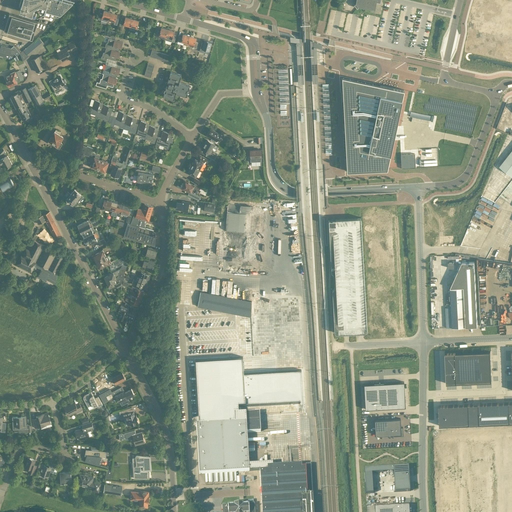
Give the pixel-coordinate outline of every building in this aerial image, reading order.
[(74,0),(20,0),(19,4),(21,4),(19,11),(52,21),(74,0)] [(104,18),(108,19),(110,12),(104,10),(103,14),(100,13),(98,19),(101,20),(101,18),(104,19),(104,18)] [(117,14),(110,12),(108,19),(114,21),(114,24),(117,25),(119,18),(116,17),(117,14)] [(32,39),(33,36),(38,21),(9,13),(4,31),(32,39)] [(123,24),(130,26),(132,18),(126,16),(124,20),(121,19),(119,27),(122,28),(123,24)] [(132,18),(130,26),(129,28),(138,31),(140,24),(138,24),(139,20),(132,18)] [(162,39),(165,39),(166,37),(168,29),(161,27),(160,31),(157,30),(156,33),(156,34),(155,36),(155,37),(158,38),(159,37),(162,38),(162,39)] [(174,31),(168,29),(166,37),(165,39),(171,41),(174,42),(176,35),(173,34),(174,31)] [(179,37),(177,42),(187,45),(187,43),(190,35),(183,33),(182,37),(179,37)] [(196,37),(190,35),(187,43),(194,45),(193,47),(196,48),(198,42),(195,41),(196,37)] [(105,47),(120,51),(119,51),(120,45),(122,46),(123,42),(109,38),(108,43),(106,42),(105,47)] [(202,43),(199,50),(209,53),(212,42),(209,41),(209,42),(203,40),(203,43),(202,43)] [(69,46),(57,53),(61,61),(70,57),(68,52),(71,50),(72,51),(77,49),(73,41),(68,44),(69,46)] [(20,53),(20,54),(23,62),(29,57),(29,56),(37,49),(33,42),(20,53)] [(15,54),(19,51),(14,46),(11,48),(7,47),(8,46),(0,44),(0,56),(2,57),(3,55),(5,56),(7,57),(8,56),(8,57),(9,56),(11,57),(11,56),(12,56),(13,52),(15,54)] [(107,58),(116,60),(117,55),(119,55),(120,51),(105,47),(106,47),(105,52),(104,52),(102,56),(101,56),(101,58),(106,60),(107,58)] [(24,64),(23,62),(20,54),(15,57),(16,61),(19,66),(24,64)] [(44,68),(43,65),(45,64),(41,55),(30,60),(36,72),(44,68)] [(120,68),(106,64),(105,69),(104,69),(102,73),(117,78),(118,78),(116,77),(117,72),(119,72),(120,68)] [(7,76),(6,77),(7,80),(7,81),(7,83),(7,84),(9,85),(17,82),(22,80),(18,71),(15,72),(15,71),(12,73),(12,74),(7,76)] [(171,71),(168,78),(163,96),(174,99),(176,92),(186,95),(189,85),(179,81),(181,74),(171,71)] [(116,82),(117,78),(102,73),(103,74),(102,79),(101,78),(100,82),(97,82),(96,85),(102,87),(103,84),(113,87),(115,81),(116,82)] [(49,81),(55,94),(63,89),(61,86),(64,84),(60,76),(49,82),(49,81)] [(372,83),(342,76),(342,83),(342,87),(342,88),(342,90),(343,90),(343,91),(342,91),(342,93),(343,93),(343,94),(343,96),(343,103),(343,105),(346,155),(346,156),(346,158),(347,169),(347,171),(349,171),(350,171),(352,171),(352,170),(353,170),(356,170),(357,170),(359,170),(360,170),(362,170),(363,170),(365,170),(366,170),(368,170),(369,170),(371,170),(371,169),(372,169),(372,170),(374,170),(374,169),(375,169),(377,169),(378,169),(380,169),(382,169),(384,169),(385,169),(387,169),(387,167),(387,166),(388,166),(388,164),(389,160),(393,140),(396,126),(401,105),(401,103),(401,102),(402,99),(401,99),(402,98),(402,99),(402,96),(402,95),(403,95),(403,93),(403,92),(404,90),(400,89),(399,89),(397,88),(396,88),(394,88),(372,83)] [(36,104),(43,100),(35,85),(28,89),(36,104)] [(17,108),(25,103),(23,98),(21,99),(20,97),(23,95),(27,102),(31,100),(25,87),(13,93),(13,95),(10,96),(16,107),(17,108)] [(99,118),(103,104),(99,103),(99,101),(94,99),(90,114),(95,115),(95,116),(99,118)] [(28,109),(25,103),(17,108),(19,113),(28,109)] [(103,104),(99,118),(104,120),(104,121),(108,122),(108,123),(111,123),(113,116),(110,115),(112,109),(108,107),(108,106),(103,104)] [(28,109),(19,113),(23,119),(26,118),(27,120),(32,117),(31,115),(28,109)] [(111,124),(110,125),(113,126),(114,125),(119,126),(119,127),(123,128),(123,129),(127,115),(121,113),(122,112),(118,110),(116,116),(113,116),(111,123),(111,124)] [(429,120),(430,115),(411,111),(410,116),(429,120)] [(132,116),(127,115),(123,129),(128,131),(127,132),(135,134),(137,125),(134,125),(136,119),(131,118),(132,116)] [(145,139),(149,125),(145,124),(145,122),(140,121),(136,135),(141,136),(141,138),(145,139)] [(149,125),(145,139),(150,141),(150,142),(154,144),(158,130),(154,129),(154,127),(149,125)] [(210,141),(211,141),(214,143),(219,135),(221,136),(222,133),(219,131),(217,133),(211,129),(207,135),(211,138),(210,141)] [(59,149),(62,143),(60,141),(63,136),(60,135),(61,132),(58,130),(56,132),(54,131),(49,140),(49,141),(49,142),(51,143),(52,142),(57,146),(56,147),(59,149)] [(166,132),(163,131),(160,138),(158,137),(155,146),(158,147),(159,145),(163,147),(163,148),(167,149),(170,143),(172,143),(171,143),(172,139),(171,139),(172,136),(167,134),(168,133),(166,132)] [(117,138),(110,136),(108,140),(111,141),(110,144),(115,145),(117,138)] [(210,158),(209,160),(216,163),(217,162),(214,160),(218,153),(213,150),(212,147),(213,145),(207,141),(201,150),(207,153),(205,156),(210,158)] [(91,166),(98,169),(101,160),(102,158),(91,154),(93,149),(87,146),(84,154),(90,156),(88,161),(92,163),(91,166)] [(125,168),(128,158),(130,154),(131,149),(127,147),(125,152),(126,153),(121,167),(125,168)] [(0,167),(1,169),(4,168),(12,164),(5,151),(6,150),(3,148),(0,150),(0,167)] [(250,150),(246,150),(247,155),(250,155),(250,158),(250,162),(261,161),(261,157),(260,150),(257,150),(257,149),(253,150),(250,150)] [(511,151),(501,166),(511,175),(511,151)] [(148,154),(142,152),(140,158),(146,160),(148,154)] [(401,154),(401,168),(415,167),(415,153),(401,154)] [(111,162),(112,162),(110,167),(113,168),(111,173),(112,174),(112,175),(114,175),(115,175),(118,176),(121,167),(115,165),(118,157),(113,155),(111,162)] [(191,166),(199,171),(201,167),(203,164),(204,164),(205,162),(206,162),(207,160),(198,155),(196,160),(194,159),(191,166)] [(108,162),(101,160),(98,169),(105,171),(108,162)] [(197,174),(199,171),(191,166),(187,173),(196,177),(197,174)] [(153,175),(153,174),(146,172),(146,170),(139,169),(138,169),(137,169),(136,170),(135,170),(135,171),(134,174),(138,175),(137,181),(151,183),(151,182),(152,182),(153,180),(152,179),(152,177),(153,177),(153,175)] [(9,179),(8,177),(0,181),(0,199),(5,197),(0,188),(0,184),(3,189),(13,183),(10,178),(9,179)] [(193,177),(191,180),(199,185),(201,181),(193,177)] [(181,188),(189,192),(190,193),(193,188),(194,189),(195,188),(199,190),(200,187),(196,185),(197,184),(194,183),(193,185),(185,181),(183,184),(182,185),(181,187),(181,188)] [(76,206),(79,202),(78,202),(83,196),(75,189),(70,194),(68,191),(65,195),(67,197),(76,206)] [(106,209),(109,210),(112,201),(107,200),(107,201),(105,200),(102,208),(102,210),(105,211),(106,209)] [(118,203),(112,201),(109,210),(113,211),(113,212),(112,211),(111,215),(114,215),(118,203)] [(187,213),(188,209),(189,203),(181,202),(181,203),(176,202),(175,209),(182,210),(182,212),(187,213)] [(124,204),(118,203),(114,215),(117,216),(118,213),(117,213),(117,212),(118,212),(118,215),(120,216),(121,213),(124,204)] [(213,211),(214,204),(204,203),(203,210),(213,211)] [(229,203),(225,271),(261,273),(264,217),(268,217),(269,206),(229,203)] [(128,206),(124,204),(121,213),(124,214),(124,216),(127,217),(128,215),(130,207),(128,207),(128,206)] [(131,224),(138,226),(145,228),(144,222),(145,220),(148,221),(153,206),(144,204),(142,209),(138,208),(135,216),(133,216),(131,224)] [(38,224),(45,220),(55,239),(62,236),(49,211),(35,218),(38,224)] [(81,232),(82,232),(93,226),(101,222),(99,217),(94,219),(90,221),(89,219),(87,220),(78,224),(79,227),(80,228),(79,229),(80,231),(81,231),(81,232)] [(367,329),(361,218),(335,219),(328,219),(329,225),(328,225),(331,272),(334,275),(334,287),(332,291),(334,330),(347,330),(359,329),(367,329)] [(220,244),(222,225),(182,222),(179,258),(183,258),(185,233),(194,233),(191,269),(199,269),(200,256),(204,256),(206,233),(209,233),(207,269),(212,270),(213,254),(217,254),(217,244),(220,244)] [(137,231),(138,226),(131,224),(127,223),(123,236),(155,246),(155,240),(153,239),(154,236),(137,231)] [(82,232),(82,233),(82,234),(82,235),(83,235),(84,237),(95,232),(97,231),(96,228),(94,229),(93,226),(82,232)] [(96,233),(95,232),(84,237),(84,238),(84,239),(85,241),(86,241),(86,242),(87,241),(88,243),(89,242),(90,244),(97,240),(99,239),(98,237),(99,236),(97,232),(96,233)] [(27,271),(28,268),(31,270),(34,265),(41,269),(39,273),(40,274),(38,276),(43,279),(42,280),(46,281),(47,280),(56,285),(58,273),(66,257),(65,256),(32,239),(28,249),(26,248),(23,255),(21,255),(17,263),(20,264),(19,267),(27,271)] [(157,251),(157,250),(157,249),(148,247),(147,250),(144,249),(142,254),(154,258),(156,253),(157,251)] [(96,261),(105,257),(103,253),(105,252),(103,249),(92,255),(93,257),(94,257),(94,259),(95,258),(96,261)] [(105,257),(96,261),(98,265),(99,264),(101,267),(103,266),(103,265),(105,264),(106,265),(109,264),(112,269),(120,265),(121,264),(127,266),(127,264),(128,260),(125,260),(123,257),(118,260),(117,258),(110,261),(109,259),(111,259),(109,255),(105,257)] [(146,267),(146,268),(152,270),(155,261),(145,258),(142,266),(146,267)] [(445,307),(445,312),(446,328),(477,326),(474,261),(462,262),(450,287),(451,307),(445,307)] [(140,275),(149,279),(151,275),(138,269),(133,267),(131,272),(135,273),(140,275)] [(118,278),(119,273),(120,269),(110,274),(109,273),(108,274),(108,275),(105,277),(109,285),(108,286),(109,288),(114,286),(113,285),(116,283),(114,279),(118,278)] [(138,278),(138,280),(147,283),(149,279),(140,275),(135,273),(134,276),(138,278)] [(145,288),(147,283),(138,280),(134,278),(132,283),(145,288)] [(134,292),(133,295),(141,298),(144,291),(136,287),(136,288),(132,286),(131,290),(134,292)] [(198,306),(251,317),(251,302),(205,293),(200,292),(198,306)] [(141,298),(133,295),(131,294),(130,297),(127,296),(125,300),(127,300),(130,302),(138,305),(141,298)] [(123,319),(124,319),(129,308),(121,305),(119,309),(120,309),(119,312),(121,313),(120,317),(120,319),(123,320),(123,319)] [(134,308),(132,307),(132,308),(129,306),(129,308),(124,319),(123,323),(123,324),(126,325),(126,324),(127,325),(129,321),(131,322),(132,319),(133,319),(134,315),(132,314),(134,308)] [(236,317),(228,317),(229,332),(236,332),(236,317)] [(292,361),(297,361),(297,359),(300,359),(301,351),(296,351),(296,354),(293,354),(292,361)] [(447,353),(445,353),(446,383),(448,383),(492,381),(490,351),(455,353),(447,353)] [(195,360),(199,425),(235,423),(235,414),(238,413),(238,408),(303,404),(301,370),(243,373),(242,357),(195,360)] [(112,378),(115,384),(125,378),(122,373),(112,378)] [(115,384),(112,378),(108,381),(107,380),(99,385),(100,386),(96,388),(99,394),(114,386),(113,384),(115,384)] [(404,382),(364,384),(365,409),(405,407),(404,382)] [(121,387),(114,391),(117,395),(115,395),(119,402),(120,401),(122,404),(125,402),(129,401),(127,398),(134,394),(131,389),(124,392),(121,387)] [(99,395),(101,398),(102,398),(104,402),(108,400),(106,396),(111,393),(112,395),(115,394),(113,391),(111,393),(109,389),(99,395)] [(94,407),(98,405),(99,407),(102,405),(98,396),(94,398),(91,392),(85,395),(84,395),(84,396),(83,396),(83,397),(83,398),(83,399),(88,407),(92,405),(94,407)] [(441,405),(439,405),(439,409),(439,426),(511,422),(511,401),(441,405)] [(68,415),(75,412),(76,413),(82,409),(79,403),(75,405),(74,402),(70,404),(70,405),(64,408),(68,415)] [(120,415),(121,414),(123,419),(126,418),(128,425),(138,423),(136,415),(135,415),(134,411),(135,411),(134,406),(119,412),(120,415)] [(46,425),(46,427),(51,425),(48,413),(47,412),(45,413),(44,414),(36,416),(36,418),(32,419),(35,428),(46,425)] [(313,511),(311,465),(306,465),(306,468),(302,468),(301,465),(273,466),(273,463),(249,465),(247,433),(260,432),(259,412),(238,413),(235,414),(235,423),(199,425),(197,425),(200,474),(249,471),(260,470),(262,511),(313,511)] [(25,416),(12,417),(13,429),(18,429),(18,433),(31,432),(31,424),(26,425),(25,416)] [(400,418),(375,420),(375,435),(396,434),(396,436),(403,435),(403,427),(401,427),(400,418)] [(93,427),(92,422),(92,421),(81,424),(82,428),(75,431),(77,438),(88,435),(87,429),(93,427)] [(132,435),(135,445),(145,443),(141,432),(136,433),(135,430),(127,432),(128,436),(132,435)] [(86,449),(85,455),(86,455),(84,461),(98,465),(101,456),(106,457),(106,451),(101,451),(101,447),(98,446),(97,450),(86,449)] [(135,456),(135,458),(132,458),(133,463),(134,463),(134,472),(137,472),(138,472),(138,478),(143,478),(143,477),(148,477),(148,472),(149,472),(149,469),(151,469),(150,456),(147,455),(137,454),(136,454),(136,455),(135,455),(135,456)] [(33,474),(35,468),(33,467),(35,460),(28,458),(25,467),(29,468),(28,472),(33,474)] [(48,477),(50,472),(52,466),(49,465),(48,466),(42,464),(42,465),(39,464),(37,471),(40,472),(39,474),(48,477)] [(408,476),(408,466),(392,467),(393,474),(394,492),(409,491),(409,481),(407,481),(407,476),(408,476)] [(364,469),(366,494),(373,494),(372,475),(393,474),(392,467),(364,469)] [(59,472),(60,483),(71,482),(70,471),(59,472)] [(94,483),(94,484),(91,483),(93,478),(88,476),(85,475),(84,475),(79,474),(77,484),(82,485),(82,486),(85,487),(86,486),(93,488),(92,490),(98,492),(100,484),(94,483)] [(511,511),(511,493),(498,494),(497,483),(495,483),(495,481),(450,483),(450,489),(443,489),(443,511),(511,511)] [(121,495),(122,487),(105,484),(103,492),(121,495)] [(140,506),(147,507),(148,492),(141,491),(141,492),(132,491),(131,498),(140,499),(140,506)]
